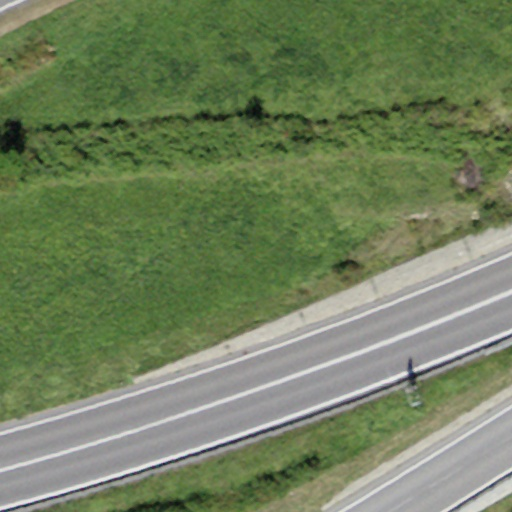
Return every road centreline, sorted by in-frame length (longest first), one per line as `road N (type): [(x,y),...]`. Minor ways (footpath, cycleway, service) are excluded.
road 1 (primary): [(511,293),(114,437),(0,469)]
road 2 (tertiary): [(391,511),(511,438)]
